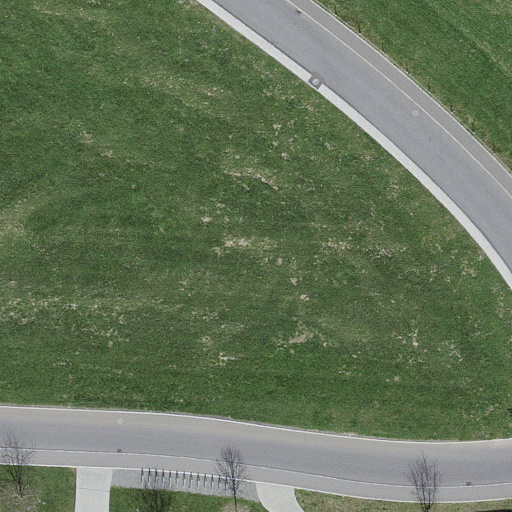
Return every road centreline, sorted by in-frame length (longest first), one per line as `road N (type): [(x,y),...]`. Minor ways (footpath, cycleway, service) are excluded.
road 1 (residential): [(0,428),(421,461),(511,457)]
road 2 (residential): [(242,0),(464,178),(511,237)]
